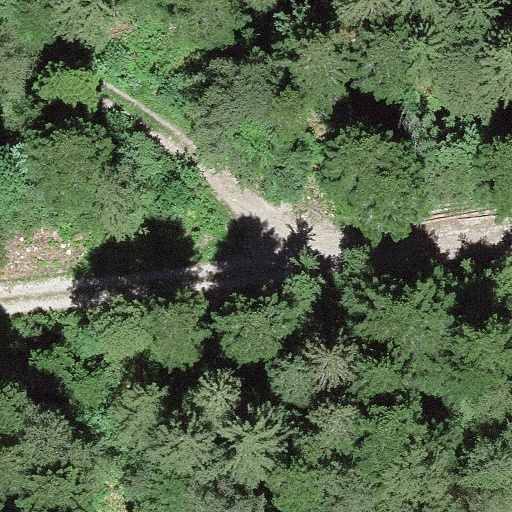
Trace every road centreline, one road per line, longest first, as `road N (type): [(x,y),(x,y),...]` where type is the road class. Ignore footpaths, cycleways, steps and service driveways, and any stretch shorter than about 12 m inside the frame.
road 1 (track): [(511,238),(0,302)]
road 2 (track): [(0,14),(158,112),(245,188),(308,262)]
